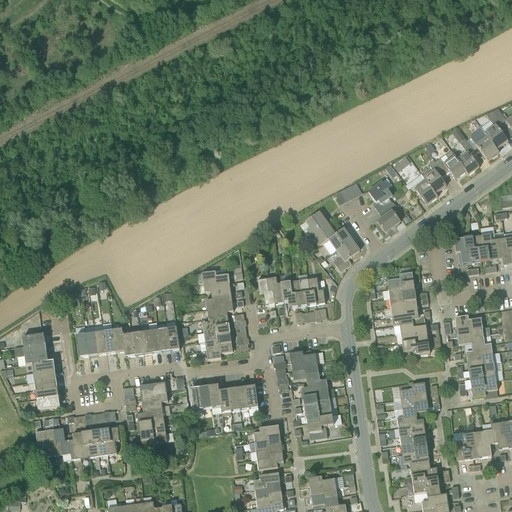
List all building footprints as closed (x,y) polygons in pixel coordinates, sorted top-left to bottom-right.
[(506,123),(506,122),(498,111),(491,113),(501,127),(506,123)] [(486,138),(496,151),(508,143),(498,129),(501,127),(491,113),(486,116),(494,127),(484,134),(486,138)] [(465,141),(473,152),(478,149),(487,163),(499,154),(496,151),(486,138),(475,145),(471,139),(466,142),(465,141)] [(469,156),(473,152),(465,141),(460,145),(467,154),(469,156)] [(431,145),(425,148),(430,156),(435,153),(431,145)] [(436,164),(437,166),(445,176),(449,173),(455,182),(466,174),(456,161),(457,161),(451,153),(445,157),(449,161),(444,165),(441,160),(436,164)] [(456,161),(466,174),(468,177),(479,169),(469,156),(467,154),(457,161),(456,161)] [(433,172),(422,180),(423,181),(424,181),(425,182),(435,196),(446,188),(440,180),(445,176),(437,166),(436,164),(435,164),(434,162),(428,166),(433,172)] [(424,181),(423,181),(408,191),(416,202),(421,199),(426,207),(437,199),(435,196),(425,182),(424,181)] [(379,215),(393,204),(392,205),(389,200),(392,198),(382,184),(368,194),(376,205),(378,203),(380,206),(375,210),(379,215)] [(351,188),(356,199),(362,196),(356,185),(351,188)] [(351,201),(356,199),(351,188),(345,191),(351,201)] [(346,204),(351,201),(345,191),(340,194),(346,204)] [(341,207),(346,204),(340,194),(335,196),(341,207)] [(393,204),(379,215),(382,220),(377,223),(385,235),(400,224),(396,219),(401,216),(393,204)] [(310,237),(327,225),(319,214),(305,224),(309,229),(306,232),(310,237)] [(406,225),(411,221),(408,217),(403,221),(406,225)] [(328,241),(335,236),(327,225),(310,237),(318,248),(327,241),(328,241)] [(336,253),(351,242),(343,231),(335,236),(328,241),(336,253)] [(489,263),(498,261),(495,242),(491,243),(490,236),(481,237),(483,250),(487,250),(489,263)] [(480,264),(489,263),(487,250),(483,250),(481,237),(472,239),(474,252),(478,251),(480,264)] [(471,265),(480,264),(478,251),(474,252),(472,239),(463,240),(465,253),(469,252),(471,265)] [(462,267),(471,265),(469,252),(465,253),(463,240),(454,241),(456,255),(460,254),(462,267)] [(503,267),(511,265),(511,263),(510,253),(506,253),(504,241),(495,242),(498,261),(502,261),(503,267)] [(340,259),(333,264),(340,274),(348,268),(345,264),(359,253),(351,242),(336,253),(340,259)] [(315,263),(310,257),(306,260),(310,266),(315,263)] [(216,288),(230,286),(228,277),(215,278),(214,274),(202,276),(204,285),(215,283),(216,288)] [(400,287),(414,285),(412,275),(399,277),(399,281),(387,283),(388,292),(401,291),(400,287)] [(275,306),(283,305),(281,285),(277,286),(276,280),(267,281),(268,294),(273,294),(275,306)] [(314,295),(315,307),(325,306),(323,292),(319,293),(317,280),(307,282),(309,295),(314,295)] [(265,308),(275,306),(273,294),(268,294),(267,281),(257,282),(259,296),(263,295),(265,308)] [(307,308),(315,307),(314,295),(309,295),(307,282),(299,283),(301,296),(305,296),(307,308)] [(212,298),(231,295),(230,286),(216,288),(215,283),(204,285),(205,294),(211,293),(212,298)] [(298,309),(307,308),(305,296),(301,296),(299,283),(290,284),(291,298),(296,297),(298,309)] [(288,311),(298,309),(296,297),(291,298),(290,284),(281,285),(283,305),(288,304),(288,311)] [(401,296),(415,293),(414,285),(400,287),(401,291),(388,292),(389,302),(402,300),(401,296)] [(403,305),(416,303),(415,293),(401,296),(402,300),(389,302),(391,310),(403,309),(403,305)] [(172,302),(171,295),(163,296),(163,303),(172,302)] [(219,306),(232,304),(231,295),(212,298),(212,301),(206,302),(207,312),(220,311),(219,306)] [(404,313),(417,312),(416,303),(403,305),(403,309),(391,310),(392,319),(404,317),(404,313)] [(209,321),(228,319),(227,314),(233,313),(232,304),(219,306),(220,311),(207,312),(209,321)] [(501,319),(511,317),(511,311),(511,312),(500,313),(501,319)] [(393,328),(399,327),(413,325),(412,321),(418,320),(417,312),(404,313),(404,317),(392,319),(393,328)] [(502,325),(511,323),(511,317),(501,319),(502,325)] [(482,330),(481,320),(469,322),(468,318),(454,320),(456,330),(469,328),(469,332),(482,330)] [(216,329),(229,327),(228,319),(209,321),(209,324),(202,325),(204,335),(217,334),(216,329)] [(503,331),(511,330),(511,323),(502,325),(502,329),(503,331)] [(415,338),(427,337),(426,327),(413,329),(413,325),(399,327),(401,336),(414,334),(415,338)] [(218,338),(230,336),(229,327),(216,329),(217,334),(204,335),(205,345),(218,343),(218,338)] [(483,338),(490,337),(489,329),(482,330),(469,332),(469,328),(456,330),(457,339),(470,337),(471,341),(483,339),(483,338)] [(167,331),(170,353),(180,352),(177,329),(167,331)] [(182,338),(189,337),(188,329),(181,330),(182,338)] [(112,333),(116,355),(124,354),(122,337),(123,337),(122,331),(112,333)] [(161,354),(170,353),(167,331),(158,332),(161,354)] [(152,356),(161,354),(158,332),(149,333),(152,356)] [(106,356),(116,355),(112,333),(103,334),(106,356)] [(144,357),(152,356),(149,333),(140,334),(144,357)] [(97,357),(106,356),(103,334),(94,335),(97,357)] [(135,358),(144,357),(140,334),(131,336),(135,358)] [(416,348),(428,346),(427,337),(415,338),(414,334),(401,336),(402,345),(415,343),(416,348)] [(89,359),(97,357),(94,335),(86,337),(89,359)] [(122,337),(124,354),(125,359),(135,358),(131,336),(123,337),(122,337)] [(219,347),(231,345),(230,336),(218,338),(218,343),(205,345),(206,353),(220,352),(219,347)] [(24,349),(45,346),(44,337),(22,340),(24,349)] [(79,360),(89,359),(86,337),(76,338),(79,360)] [(483,339),(471,341),(470,337),(457,339),(458,347),(471,346),(471,350),(485,348),(485,347),(483,339)] [(415,343),(402,345),(403,354),(416,353),(416,357),(430,355),(428,346),(416,348),(415,343)] [(220,352),(206,353),(207,362),(221,360),(220,356),(233,354),(231,345),(219,347),(220,352)] [(25,358),(46,355),(45,346),(24,349),(25,358)] [(472,354),(466,354),(467,364),(480,362),(479,358),(492,356),(491,346),(485,347),(485,348),(471,350),(472,354)] [(280,347),(272,348),(273,356),(281,355),(280,347)] [(304,368),(317,366),(316,356),(312,357),(307,358),(303,358),(303,354),(289,356),(291,365),(303,363),(304,368)] [(26,366),(31,366),(48,364),(46,355),(25,358),(26,366)] [(467,364),(468,373),(481,371),(480,367),(494,365),(492,356),(479,358),(480,362),(467,364)] [(31,366),(33,375),(55,372),(54,363),(48,364),(31,366)] [(319,375),(317,366),(304,368),(303,363),(291,365),(292,374),(304,372),(305,377),(319,375)] [(468,373),(470,382),(482,380),(482,376),(495,374),(494,365),(480,367),(481,371),(468,373)] [(34,384),(56,381),(55,372),(33,375),(34,384)] [(307,385),(320,383),(319,375),(305,377),(304,372),(292,374),(294,383),(306,381),(307,385)] [(470,382),(471,391),(484,389),(483,385),(496,383),(495,374),(482,376),(482,380),(470,382)] [(35,393),(57,390),(56,381),(34,384),(35,393)] [(301,390),(303,400),(316,398),(315,393),(328,391),(326,382),(320,383),(307,385),(307,389),(301,390)] [(484,389),(471,391),(472,400),(486,398),(485,394),(497,392),(496,383),(483,385),(484,389)] [(154,396),(167,395),(165,385),(152,386),(152,391),(140,393),(141,402),(155,401),(154,396)] [(413,397),(426,395),(425,385),(411,387),(412,391),(399,393),(401,403),(413,401),(413,397)] [(221,409),(219,393),(218,387),(209,388),(212,410),(221,409)] [(203,411),(212,410),(209,388),(199,390),(203,411)] [(245,389),(248,411),(258,410),(255,388),(245,389)] [(239,413),(248,411),(245,389),(236,391),(239,413)] [(36,402),(59,399),(57,390),(35,393),(36,402)] [(193,413),(203,411),(199,390),(190,391),(193,413)] [(230,414),(239,413),(236,391),(227,392),(230,414)] [(303,400),(304,409),(317,407),(317,402),(329,400),(328,391),(315,393),(316,398),(303,400)] [(222,415),(230,414),(227,392),(219,393),(221,409),(222,415)] [(143,412),(162,409),(161,404),(168,403),(167,395),(154,396),(155,401),(141,402),(143,412)] [(414,406),(427,404),(426,395),(413,397),(413,401),(401,403),(402,412),(415,410),(414,406)] [(59,399),(36,402),(38,412),(60,409),(59,399)] [(304,409),(306,418),(319,416),(318,411),(331,409),(329,400),(317,402),(317,407),(304,409)] [(188,404),(181,406),(182,410),(185,410),(186,414),(189,413),(188,404)] [(403,420),(416,418),(416,415),(428,413),(427,404),(414,406),(415,410),(402,412),(403,420)] [(151,419),(163,417),(162,409),(143,412),(143,415),(137,416),(138,425),(151,423),(151,419)] [(306,418),(307,427),(320,425),(319,420),(332,418),(331,409),(318,411),(319,416),(306,418)] [(385,422),(384,414),(376,415),(377,423),(385,422)] [(152,428),(164,426),(163,417),(151,419),(151,423),(138,425),(139,435),(153,433),(152,428)] [(320,425),(307,427),(308,436),(322,434),(321,429),(334,427),(332,418),(319,420),(320,425)] [(412,433),(425,431),(423,422),(417,422),(416,418),(403,420),(397,421),(399,431),(411,429),(412,433)] [(507,450),(511,449),(511,436),(510,436),(509,423),(499,425),(501,438),(505,437),(507,450)] [(498,445),(498,451),(507,450),(505,437),(501,438),(499,425),(490,426),(491,432),(492,432),(494,446),(498,445)] [(153,437),(166,435),(164,426),(152,428),(153,433),(139,435),(141,443),(154,442),(153,437)] [(267,439),(280,437),(279,427),(259,430),(260,434),(253,435),(255,445),(268,443),(267,439)] [(413,442),(426,440),(425,431),(412,433),(411,429),(399,431),(400,440),(412,438),(413,442)] [(106,445),(108,457),(117,456),(115,444),(120,443),(118,430),(109,431),(110,444),(106,445)] [(71,456),(69,443),(65,443),(63,431),(54,432),(56,445),(60,444),(62,457),(71,456)] [(99,459),(108,457),(106,445),(110,444),(109,431),(100,432),(101,445),(97,446),(99,459)] [(53,458),(62,457),(60,444),(56,445),(54,432),(45,433),(47,446),(51,446),(53,458)] [(90,460),(99,459),(97,446),(101,445),(100,432),(91,433),(92,447),(88,447),(90,460)] [(485,447),(480,447),(482,460),(491,459),(490,446),(494,446),(492,432),(491,432),(483,434),(485,447)] [(44,460),(53,458),(51,446),(47,446),(45,433),(36,435),(37,448),(42,447),(44,460)] [(81,461),(90,460),(88,447),(92,447),(91,433),(82,435),(83,448),(79,448),(81,461)] [(473,461),(482,460),(480,447),(485,447),(483,434),(474,435),(475,448),(472,449),(473,461)] [(72,463),(81,461),(79,448),(83,448),(82,435),(72,436),(73,442),(69,443),(71,456),(72,463)] [(153,451),(155,451),(155,445),(167,444),(166,435),(153,437),(154,442),(141,443),(142,452),(146,452),(153,451)] [(464,462),(473,461),(472,449),(475,448),(474,435),(465,436),(466,448),(462,449),(464,462)] [(268,448),(281,446),(280,437),(267,439),(268,443),(255,445),(256,454),(269,452),(268,448)] [(414,451),(427,449),(426,440),(413,442),(412,438),(400,440),(401,448),(414,446),(414,451)] [(269,457),(282,455),(281,446),(268,448),(269,452),(256,454),(257,463),(270,461),(269,457)] [(416,460),(428,458),(427,449),(414,451),(414,446),(401,448),(402,457),(415,455),(416,460)] [(270,461),(257,463),(258,472),(278,469),(277,465),(284,464),(282,455),(269,457),(270,461)] [(411,470),(429,467),(428,458),(416,460),(415,455),(402,457),(404,466),(410,465),(411,470)] [(425,481),(438,480),(436,470),(430,471),(429,467),(411,470),(412,479),(425,477),(425,481)] [(267,486),(280,485),(279,475),(259,478),(260,482),(253,483),(255,493),(268,491),(267,486)] [(427,490),(439,489),(438,480),(425,481),(425,477),(412,479),(413,488),(426,486),(427,490)] [(323,493),(336,491),(335,481),(322,483),(322,478),(308,480),(310,490),(322,488),(323,493)] [(268,495),(281,494),(280,485),(267,486),(268,491),(255,493),(256,502),(269,500),(268,495)] [(427,495),(427,500),(440,498),(440,497),(439,489),(427,490),(426,486),(413,488),(415,497),(427,495)] [(337,500),(336,491),(323,493),(322,488),(310,490),(311,499),(324,497),(324,502),(337,500)] [(13,503),(20,504),(26,504),(26,494),(13,501),(13,503)] [(270,504),(282,503),(281,494),(268,495),(269,500),(256,502),(257,510),(270,509),(270,504)] [(435,511),(436,511),(436,508),(448,506),(447,496),(446,496),(440,497),(440,498),(427,500),(428,503),(421,504),(422,511),(435,511)] [(339,508),(337,500),(324,502),(324,497),(311,499),(312,508),(325,506),(325,510),(339,508)] [(19,511),(20,504),(13,503),(11,503),(10,511),(19,511)] [(270,509),(257,510),(257,511),(283,511),(284,511),(282,503),(270,504),(270,509)]
